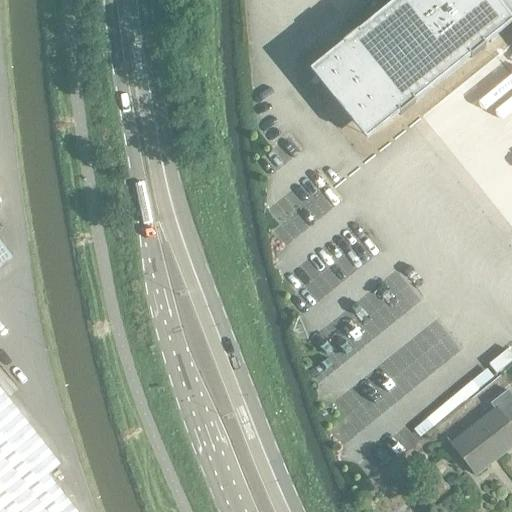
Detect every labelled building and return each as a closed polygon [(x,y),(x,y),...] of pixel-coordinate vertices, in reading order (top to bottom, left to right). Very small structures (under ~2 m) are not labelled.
[(511,0),(399,0),(359,33),(358,32),(342,45),(343,46),(310,72),(367,142),(400,115),(400,116),(416,103),(415,103),(470,58),(471,59),(486,47),(485,46),(511,24),(511,0)] [(427,113),(511,222),(511,68),(509,60),(511,58),(511,47),(504,50),(511,76),(511,77),(504,68),(500,56),(427,113)] [(0,266),(12,257),(0,242),(0,203),(4,200),(0,195),(0,511),(76,511),(48,476),(61,466),(0,389),(0,266)] [(511,358),(507,352),(489,366),(496,375),(511,361),(511,358)] [(487,370),(473,382),(479,390),(493,378),(487,370)] [(511,397),(507,391),(490,405),(495,411),(471,430),(473,434),(454,448),(447,439),(446,439),(475,476),(511,447),(511,429),(511,428),(511,397)]
